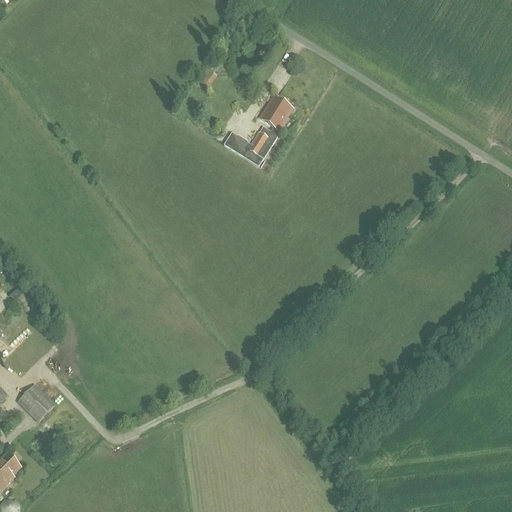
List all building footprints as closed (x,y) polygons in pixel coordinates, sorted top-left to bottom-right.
[(260,120),(273,129),(270,133),(263,129),(259,134),(258,133),(250,146),(248,144),(247,143),(238,137),(237,138),(232,135),(223,147),(258,169),(263,162),(281,135),(278,133),(292,110),(273,98),(260,120)] [(260,170),(269,175),(273,168),(265,163),(260,170)] [(26,291),(22,286),(10,295),(15,300),(26,291)] [(55,370),(67,360),(61,353),(49,362),(55,370)] [(35,387),(18,404),(38,424),(55,407),(35,387)] [(20,469),(7,455),(0,462),(0,492),(6,486),(5,485),(20,469)] [(19,511),(20,511),(20,509),(20,508),(19,506),(18,503),(17,502),(16,501),(15,500),(13,502),(11,501),(9,501),(8,501),(5,501),(3,503),(2,503),(0,505),(0,506),(0,511),(19,511)]
